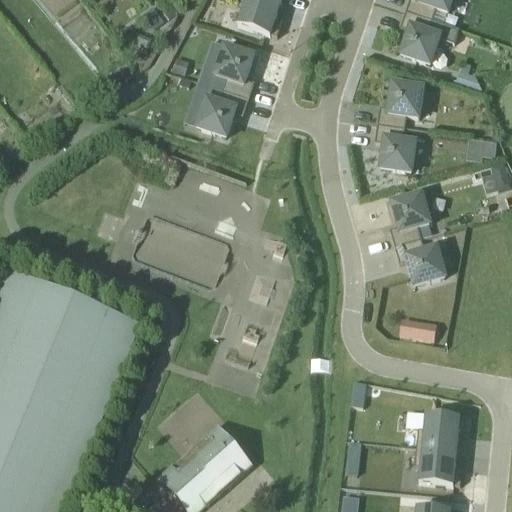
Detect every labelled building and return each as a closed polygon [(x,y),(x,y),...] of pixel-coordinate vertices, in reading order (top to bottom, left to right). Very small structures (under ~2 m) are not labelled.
[(269,39),(275,41),(279,30),(272,28),(279,8),(256,0),(239,0),(235,14),(239,16),(235,30),(268,41),(269,39)] [(453,0),(419,0),(418,3),(410,0),(408,0),(404,15),(430,24),(440,28),(443,20),(446,22),(453,0)] [(162,28),(151,11),(141,18),(152,34),(162,28)] [(398,32),(407,35),(398,59),(430,70),(441,37),(428,33),(430,24),(404,15),(398,32)] [(136,37),(131,48),(145,53),(150,42),(136,37)] [(251,61),(221,51),(211,80),(225,84),(221,96),(246,104),(252,87),(244,85),(251,61)] [(187,66),(175,62),(170,76),(182,80),(187,66)] [(378,112),(375,129),(402,133),(404,125),(418,127),(424,93),(391,88),(387,113),(378,112)] [(221,96),(218,105),(202,100),(192,134),(225,144),(233,118),(241,121),(246,104),(221,96)] [(418,144),(401,141),(402,133),(375,129),(373,147),(382,149),(378,174),(412,179),(418,144)] [(495,163),(496,144),(470,142),(469,162),(495,163)] [(421,199),(390,208),(397,232),(387,235),(392,252),(419,245),(416,236),(430,232),(421,199)] [(115,220),(103,216),(96,234),(109,239),(115,220)] [(419,245),(392,252),(397,269),(405,267),(412,292),(444,282),(435,249),(421,253),(419,245)] [(0,511),(64,511),(138,330),(2,275),(0,280),(0,511)] [(416,433),(413,453),(455,457),(457,436),(463,436),(464,424),(423,419),(422,434),(416,433)] [(169,469),(154,482),(180,511),(203,511),(251,470),(223,438),(215,429),(204,439),(205,441),(171,471),(169,469)] [(417,471),(415,487),(457,492),(459,478),(453,477),(455,457),(413,453),(411,470),(417,471)]
